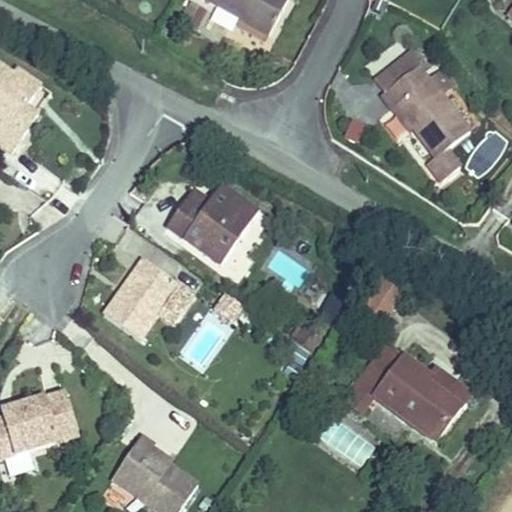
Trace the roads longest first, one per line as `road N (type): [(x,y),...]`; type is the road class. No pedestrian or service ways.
road 1 (unclassified): [(511,290),(271,153)]
road 2 (residential): [(20,303),(168,100)]
road 3 (unclassified): [(168,100),(0,10)]
road 4 (residential): [(271,153),(347,0)]
